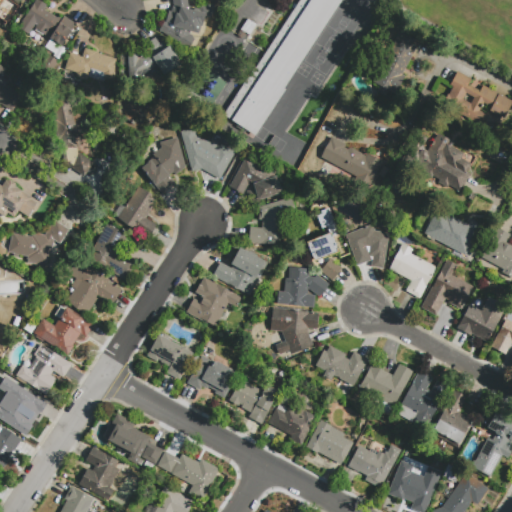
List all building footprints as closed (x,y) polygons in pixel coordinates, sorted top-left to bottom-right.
[(0,0),(26,0),(18,12),(9,6),(5,12),(0,8),(0,0)] [(160,33),(167,23),(171,26),(175,11),(173,0),(188,0),(190,12),(196,14),(190,37),(194,39),(193,40),(195,41),(189,51),(160,33)] [(339,0),(282,88),(285,89),(254,136),(222,114),(263,52),(297,0),(339,0)] [(38,2),(47,8),(44,13),(58,21),(60,19),(63,22),(65,19),(77,27),(62,49),(34,30),(29,37),(19,31),(38,2)] [(246,18),(236,35),(245,41),(255,24),(246,18)] [(400,34),(420,45),(403,78),(406,79),(396,97),(389,93),(386,99),(378,94),(381,89),(374,85),(400,34)] [(129,55),(141,55),(141,59),(146,56),(144,54),(148,52),(145,47),(156,40),(168,59),(170,57),(178,69),(164,78),(158,67),(141,79),(141,88),(130,88),(129,55)] [(88,83),(77,80),(78,74),(66,70),(71,56),(83,60),(86,51),(98,54),(97,57),(116,63),(114,83),(105,82),(90,78),(88,83)] [(22,98),(13,113),(1,106),(0,109),(0,67),(7,72),(2,80),(9,85),(7,89),(22,98)] [(511,103),(511,105),(504,121),(490,113),(492,110),(484,106),(480,113),(489,118),(483,129),(481,128),(480,131),(473,127),(474,125),(469,122),(469,121),(466,119),(468,115),(458,110),(457,114),(443,107),(449,96),(450,97),(454,89),(451,88),(458,74),(472,82),(469,88),(481,94),(484,88),(499,96),(499,97),(511,103)] [(94,165),(85,179),(66,167),(61,143),(57,143),(54,125),(57,125),(53,104),(70,101),(76,129),(78,128),(82,131),(83,135),(81,138),(75,139),(79,157),(80,155),(94,165)] [(181,135),(194,131),(197,141),(220,149),(221,147),(236,155),(220,182),(202,172),(192,174),(181,135)] [(471,164),(467,172),(470,174),(460,193),(448,186),(447,188),(437,183),(440,179),(420,167),(418,170),(401,161),(418,132),(427,138),(424,145),(425,150),(427,152),(438,133),(454,142),(452,147),(463,154),(461,159),(471,164)] [(321,160),(332,140),(346,147),(345,150),(349,153),(350,150),(363,157),(363,158),(366,160),(368,156),(383,164),(369,193),(354,185),(357,179),(321,160)] [(161,145),(178,141),(186,170),(176,178),(174,175),(170,178),(176,187),(163,197),(143,171),(152,164),(151,163),(155,159),(154,157),(162,151),(161,145)] [(112,171),(104,156),(90,164),(99,179),(112,171)] [(246,161),(277,178),(282,196),(251,205),(248,194),(252,193),(251,189),(249,187),(244,197),(230,189),(246,161)] [(0,181),(4,184),(5,183),(7,182),(8,182),(10,182),(11,182),(13,183),(15,185),(15,187),(16,189),(33,200),(32,202),(37,205),(28,218),(19,212),(14,219),(7,215),(5,219),(0,215),(0,181)] [(138,187),(157,200),(145,218),(156,225),(147,238),(114,215),(122,202),(127,205),(138,187)] [(472,194),(476,196),(472,202),(468,199),(472,194)] [(278,249),(261,247),(249,246),(250,230),(261,231),(263,231),(263,222),(261,222),(260,222),(261,213),(261,210),(292,200),(297,216),(287,218),(284,239),(278,249)] [(339,253),(315,263),(307,244),(330,235),(327,228),(322,230),(316,216),(330,210),(335,223),(334,224),(339,236),(333,239),(339,253)] [(482,227),(467,258),(426,237),(437,215),(446,219),(447,217),(469,228),(472,222),(482,227)] [(9,255),(13,235),(32,239),(33,235),(46,238),(55,223),(70,232),(61,246),(55,243),(52,254),(50,253),(46,269),(27,265),(28,260),(9,255)] [(135,265),(126,282),(89,261),(108,228),(128,239),(119,256),(135,265)] [(384,271),(372,269),(373,263),(372,263),(358,268),(346,238),(373,230),(375,234),(390,236),(384,271)] [(511,275),(483,261),(481,260),(497,230),(511,237),(506,246),(511,249),(511,275)] [(1,239),(5,234),(9,243),(5,246),(1,239)] [(420,301),(406,294),(412,284),(390,272),(403,247),(414,253),(412,257),(437,270),(420,301)] [(269,266),(250,299),(214,278),(221,265),(232,271),(234,268),(231,266),(241,250),(248,255),(250,253),(258,257),(257,259),(269,266)] [(330,261),(343,270),(333,283),(320,274),(330,261)] [(422,308),(422,307),(447,261),(456,266),(451,275),(473,287),(463,306),(463,307),(460,306),(446,298),(437,316),(422,308)] [(88,317),(86,315),(68,304),(75,292),(71,289),(77,281),(69,276),(76,264),(89,273),(91,270),(110,283),(108,286),(115,290),(115,289),(121,293),(112,307),(98,298),(96,300),(99,302),(90,315),(88,317)] [(278,307),(279,294),(285,295),(286,281),(289,281),(290,270),(309,272),(309,278),(310,278),(310,280),(315,280),(317,277),(330,287),(320,300),(309,291),(308,297),(316,298),(315,311),(278,307)] [(216,330),(187,315),(188,314),(194,301),(199,304),(202,298),(196,295),(204,280),(241,300),(236,310),(229,306),(216,330)] [(489,300),(504,308),(507,310),(488,345),(472,337),(471,339),(458,331),(470,309),(470,308),(472,309),(481,314),(484,309),(489,300)] [(23,310),(18,335),(0,331),(0,316),(2,306),(23,310)] [(65,311),(66,309),(75,316),(94,328),(86,340),(81,336),(74,348),(74,349),(68,358),(34,336),(43,322),(55,329),(60,321),(55,318),(57,316),(61,309),(65,311)] [(274,311),(319,316),(317,332),(309,332),(309,335),(314,348),(292,357),(291,354),(280,358),(276,348),(286,344),(283,336),(283,334),(271,333),(274,311)] [(24,329),(29,321),(38,326),(32,335),(24,329)] [(507,322),(511,324),(511,347),(508,355),(493,347),(507,322)] [(180,383),(167,376),(170,371),(165,368),(166,366),(159,362),(157,364),(147,359),(161,334),(170,339),(169,342),(194,356),(180,383)] [(57,382),(46,398),(17,378),(23,368),(29,372),(37,360),(35,358),(42,347),(72,367),(64,380),(54,373),(51,378),(57,382)] [(354,355),(369,362),(354,389),(335,379),(332,383),(324,378),(326,374),(316,369),(324,353),(327,355),(331,349),(347,357),(345,360),(350,363),(354,355)] [(201,393),(188,386),(203,358),(217,365),(217,364),(233,373),(232,374),(238,377),(225,401),(215,396),(217,394),(209,390),(208,392),(203,389),(201,393)] [(399,367),(413,375),(395,410),(359,391),(372,367),(393,379),(399,367)] [(438,384),(449,390),(426,432),(397,416),(420,374),(432,381),(427,391),(432,394),(438,384)] [(264,421),(262,425),(249,418),(252,413),(230,402),(242,379),(251,384),(250,385),(263,392),(267,386),(280,393),(264,421)] [(48,405),(40,418),(29,411),(26,417),(31,421),(22,435),(0,421),(0,409),(1,408),(5,410),(17,392),(20,394),(23,389),(48,405)] [(454,394),(468,402),(460,417),(465,420),(465,418),(475,424),(460,452),(430,436),(454,394)] [(269,423),(277,409),(277,410),(280,405),(288,409),(289,408),(291,409),(292,406),(305,414),(306,412),(317,418),(301,446),(290,440),(292,436),(269,423)] [(491,480),(472,469),(475,463),(476,464),(488,441),(493,443),(497,435),(487,430),(489,428),(485,426),(492,414),(496,416),(496,415),(511,423),(511,449),(511,451),(511,452),(511,455),(509,461),(503,458),(491,480)] [(117,416),(135,426),(133,430),(151,440),(148,444),(163,453),(155,468),(154,467),(151,473),(143,469),(146,463),(141,460),(137,467),(128,462),(131,455),(104,441),(105,440),(117,416)] [(354,446),(344,465),(343,465),(341,468),(319,455),(318,457),(306,450),(321,423),(346,437),(344,440),(354,446)] [(0,433),(2,430),(12,434),(21,442),(0,474),(0,433)] [(349,466),(360,447),(370,452),(371,449),(379,453),(379,452),(384,455),(386,452),(388,453),(392,446),(402,452),(382,489),(366,480),(368,476),(349,466)] [(80,487),(88,471),(93,474),(96,469),(86,464),(94,450),(119,464),(116,470),(120,472),(110,490),(114,493),(109,503),(80,487)] [(158,468),(166,455),(180,462),(183,457),(200,466),(202,462),(220,472),(203,504),(189,496),(193,488),(172,477),(173,476),(158,468)] [(413,511),(411,511),(414,504),(404,500),(403,503),(388,497),(402,464),(414,469),(412,474),(425,480),(429,469),(442,474),(443,474),(427,511),(413,511)] [(489,491),(478,507),(472,504),(466,511),(438,511),(443,510),(467,476),(489,491)] [(86,511),(60,511),(67,500),(64,499),(71,487),(94,499),(86,511)] [(157,511),(163,501),(160,499),(165,489),(194,505),(190,511),(157,511)]
